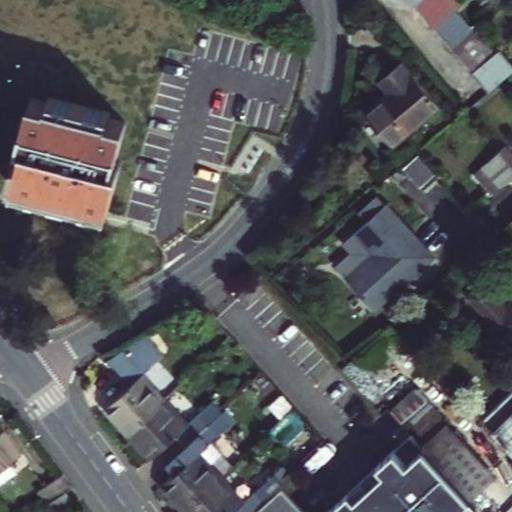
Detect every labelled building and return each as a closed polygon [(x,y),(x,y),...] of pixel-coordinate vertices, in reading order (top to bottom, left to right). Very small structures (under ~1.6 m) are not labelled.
[(411,0),(429,21),(455,0),(411,0)] [(448,44),(472,25),(484,14),(472,0),(455,0),(429,21),(448,44)] [(469,69),(492,50),(472,25),(448,44),(469,69)] [(492,50),(469,69),(485,89),(511,67),(511,65),(496,47),(492,50)] [(399,152),(447,111),(421,79),(419,80),(408,68),(387,85),(398,98),(373,120),(399,152)] [(25,139),(16,177),(33,182),(31,187),(92,203),(94,196),(111,200),(121,163),(115,161),(125,121),(109,117),(111,111),(48,95),(46,102),(28,97),(17,137),(25,139)] [(496,181),(477,160),(444,189),(464,210),(496,181)] [(362,303),(421,250),(374,200),(344,228),(363,249),(335,274),(362,303)] [(511,222),(507,218),(489,235),(503,250),(511,258),(511,222)] [(482,268),(503,250),(489,235),(485,230),(465,248),(482,268)] [(511,286),(511,287),(511,286),(511,296),(504,304),(481,280),(468,291),(511,337),(511,286)] [(374,366),(383,358),(395,347),(408,335),(389,315),(380,323),(376,326),(364,337),(354,345),(374,366)] [(160,349),(140,326),(103,352),(126,379),(100,402),(123,427),(163,392),(140,367),(160,349)] [(182,414),(163,392),(123,427),(145,451),(171,427),(181,438),(203,417),(218,404),(207,392),(182,414)] [(424,399),(402,420),(423,443),(471,493),(493,473),(424,399)] [(511,409),(493,427),(511,446),(511,409)] [(213,428),(203,417),(181,438),(162,455),(172,465),(158,478),(180,503),(219,468),(196,443),(213,428)] [(329,511),(464,511),(477,500),(471,493),(423,443),(409,456),(397,443),(379,459),(386,467),(359,492),(352,485),(326,508),(329,511)] [(0,487),(4,484),(0,477),(0,472),(12,465),(0,445),(0,487)] [(44,482),(55,497),(70,487),(76,483),(67,467),(44,482)] [(242,494),(219,468),(180,503),(188,511),(221,511),(230,505),(236,511),(244,511),(279,482),(280,481),(277,478),(269,469),(242,494)] [(307,511),(279,482),(244,511),(307,511)] [(44,505),(48,511),(63,511),(79,501),(70,487),(55,497),(44,505)]
